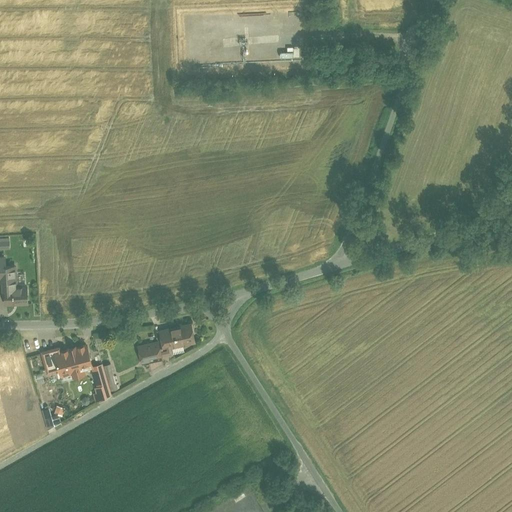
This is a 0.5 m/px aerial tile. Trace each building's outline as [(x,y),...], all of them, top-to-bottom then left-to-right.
[(0,237),(0,248),(12,248),(11,237),(0,237)] [(5,258),(0,258),(0,280),(5,280),(7,305),(29,303),(28,287),(17,287),(16,266),(6,267),(5,258)] [(191,325),(161,331),(165,348),(195,342),(191,325)] [(159,342),(139,346),(143,364),(162,360),(159,342)] [(60,348),(56,349),(61,369),(63,374),(71,372),(73,372),(74,375),(77,376),(83,375),(84,372),(84,370),(93,367),(87,345),(77,348),(77,346),(70,348),(70,349),(61,352),(60,348)] [(61,369),(56,349),(43,352),(49,372),(61,369)] [(63,416),(66,408),(58,405),(55,413),(63,416)] [(60,414),(53,416),(51,407),(43,410),(48,428),(63,424),(60,414)]
